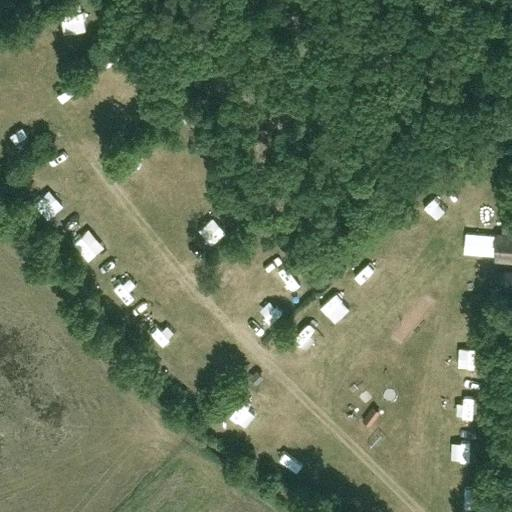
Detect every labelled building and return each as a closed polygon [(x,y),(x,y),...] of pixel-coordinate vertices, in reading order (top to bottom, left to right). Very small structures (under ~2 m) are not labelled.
[(39,57),(59,44),(50,30),(30,43),(39,57)] [(81,102),(100,91),(89,73),(70,84),(81,102)] [(127,165),(137,184),(156,174),(146,155),(127,165)] [(37,192),(53,215),(70,202),(54,180),(37,192)] [(223,200),(233,217),(248,208),(238,191),(223,200)] [(452,204),(452,192),(430,194),(431,206),(452,204)] [(83,252),(101,244),(91,223),(74,231),(83,252)] [(511,235),(498,234),(496,260),(511,261),(511,235)] [(397,249),(375,248),(375,265),(397,266),(397,249)] [(268,266),(292,276),(299,261),(275,251),(268,266)] [(241,271),(232,258),(217,268),(226,282),(241,271)] [(114,264),(104,274),(119,288),(129,278),(114,264)] [(511,271),(490,271),(489,291),(511,292),(511,271)] [(345,292),(370,292),(370,276),(345,276),(345,292)] [(274,323),(293,305),(284,295),(265,313),(274,323)] [(315,324),(342,324),(342,307),(316,306),(315,324)] [(175,356),(189,345),(174,326),(160,337),(175,356)] [(306,351),(303,335),(288,338),(291,354),(306,351)] [(188,354),(188,374),(208,374),(208,355),(188,354)] [(250,424),(267,405),(251,391),(234,410),(250,424)] [(471,426),(455,436),(463,450),(480,440),(471,426)] [(305,444),(293,465),(315,477),(326,457),(305,444)] [(463,467),(451,479),(464,492),(476,480),(463,467)]
